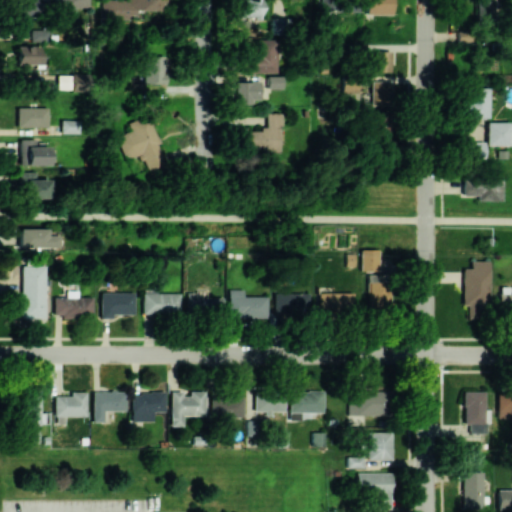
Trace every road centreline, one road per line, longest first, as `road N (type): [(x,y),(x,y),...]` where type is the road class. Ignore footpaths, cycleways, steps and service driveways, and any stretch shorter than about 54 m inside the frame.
road 1 (residential): [(0,352),(511,354)]
road 2 (residential): [(427,511),(424,253)]
road 3 (residential): [(424,253),(424,0)]
road 4 (residential): [(202,160),(202,0)]
